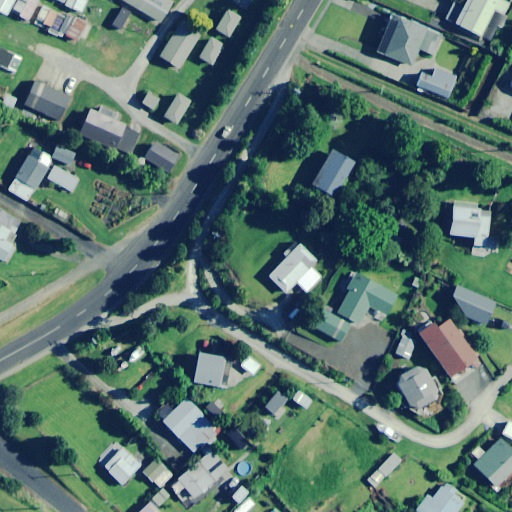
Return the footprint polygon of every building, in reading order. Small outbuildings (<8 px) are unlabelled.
[(173,2),(169,0),(127,0),(161,21),(173,2)] [(254,0),(233,0),(233,1),(248,10),(254,0)] [(508,3),(502,0),(463,0),(461,6),(452,2),(444,18),(489,41),(502,14),(508,3)] [(128,12),(120,7),(111,24),(119,29),(128,12)] [(242,18),(229,10),(216,29),(230,37),(242,18)] [(440,37),(391,16),(376,52),(409,66),(416,48),(432,55),(440,37)] [(199,33),(183,22),(162,55),(178,66),(199,33)] [(225,45),(212,36),(198,58),(211,66),(225,45)] [(456,76),(431,66),(425,82),(418,79),(416,85),(447,98),(456,76)] [(68,95),(32,79),(21,104),(58,120),(68,95)] [(158,98),(147,91),(141,103),(152,109),(158,98)] [(188,101),(176,93),(162,116),(175,124),(188,101)] [(135,129),(88,106),(76,129),(123,152),(135,129)] [(181,158),(158,141),(145,159),(168,176),(181,158)] [(74,153),(56,145),(50,157),(69,165),(74,153)] [(352,162),(329,149),(310,184),(333,197),(352,162)] [(51,158),(41,152),(36,161),(27,156),(7,189),(26,201),(51,158)] [(77,179),(53,166),(46,178),(70,192),(77,179)] [(477,208),(443,206),(441,234),(472,236),(471,245),(485,245),(486,217),(477,216),(477,208)] [(0,259),(1,260),(15,234),(12,232),(18,222),(0,211),(0,259)] [(315,260),(297,243),(267,276),(284,293),(295,282),(306,292),(321,277),(309,266),(315,260)] [(395,293),(355,273),(335,313),(358,324),(367,307),(385,315),(395,293)] [(495,301),(454,283),(443,310),(484,327),(495,301)] [(348,324),(321,310),(312,327),(339,342),(348,324)] [(455,330),(446,318),(435,325),(432,321),(416,332),(452,384),(472,370),(467,364),(477,357),(457,328),(455,330)] [(415,340),(402,334),(394,353),(407,359),(415,340)] [(229,359),(196,354),(191,382),(225,388),(229,359)] [(406,405),(414,414),(415,416),(419,414),(421,420),(439,412),(434,401),(434,389),(423,368),(413,365),(397,374),(395,384),(406,405)] [(254,398),(248,392),(236,404),(242,410),(254,398)] [(307,405),(292,394),(287,402),(302,412),(307,405)] [(205,419),(184,398),(161,421),(192,453),(213,432),(202,421),(205,419)] [(269,420),(253,416),(251,426),(257,429),(257,435),(265,437),(269,420)] [(511,424),(508,422),(501,433),(511,439),(511,424)] [(511,469),(511,452),(499,439),(473,466),(495,487),(511,469)] [(139,464),(121,447),(102,467),(120,484),(139,464)] [(227,469),(212,450),(176,479),(191,498),(227,469)] [(400,460),(392,453),(366,479),(373,487),(400,460)] [(171,475),(155,458),(141,472),(157,488),(171,475)] [(453,511),(464,498),(444,483),(431,499),(426,494),(414,510),(416,511),(453,511)] [(170,491),(164,485),(151,498),(164,511),(169,511),(173,508),(163,498),(170,491)]
